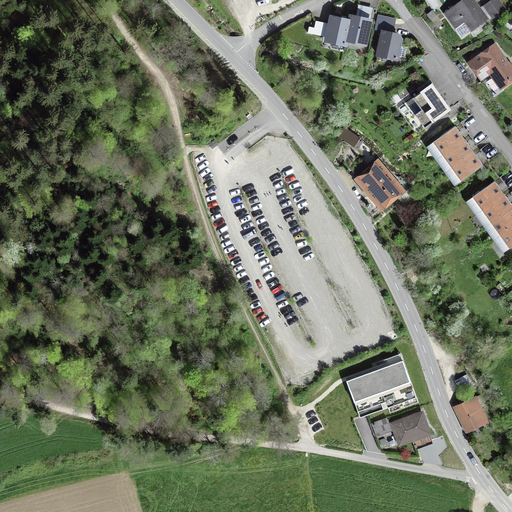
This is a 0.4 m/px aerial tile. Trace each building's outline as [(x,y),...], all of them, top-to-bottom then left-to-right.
[(488,19),(480,8),(473,0),(464,0),(445,14),(462,38),(488,19)] [(499,0),(492,0),(483,7),(491,17),(492,18),(506,8),(499,0)] [(352,16),(351,21),(336,18),(332,17),(327,41),(346,45),(347,40),(365,43),(370,20),(358,18),(352,16)] [(400,36),(384,32),(379,55),(399,60),(400,54),(404,55),(406,47),(401,45),(403,40),(400,36)] [(511,69),(494,45),(468,64),(481,82),(489,76),(499,89),(511,79),(511,69)] [(450,110),(432,84),(413,98),(423,111),(416,116),(425,128),(450,110)] [(478,159),(474,152),(468,144),(465,139),(460,133),(455,126),(433,143),(460,181),(483,164),(478,159)] [(212,150),(218,145),(214,140),(208,145),(212,150)] [(406,193),(378,159),(353,180),(381,214),(406,193)] [(474,199),(509,248),(511,246),(511,207),(508,202),(504,196),(500,190),(495,183),(474,199)] [(373,365),(345,376),(360,417),(387,407),(390,413),(419,403),(400,352),(372,362),(373,365)] [(464,376),(454,382),(461,394),(471,387),(464,376)] [(476,394),(453,405),(465,431),(488,420),(476,394)] [(388,416),(371,422),(377,436),(393,430),(398,445),(412,439),(416,448),(433,442),(429,433),(432,432),(424,408),(390,421),(388,416)]
